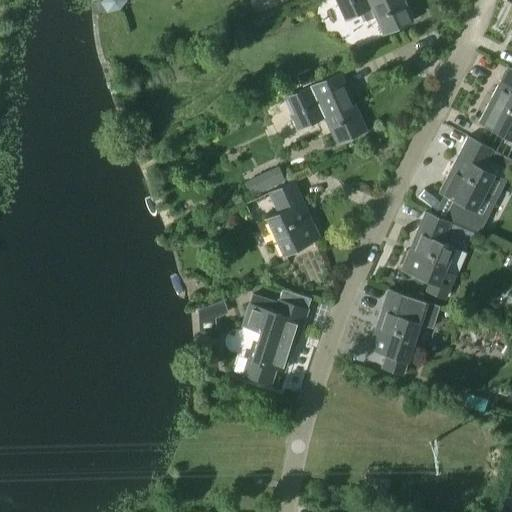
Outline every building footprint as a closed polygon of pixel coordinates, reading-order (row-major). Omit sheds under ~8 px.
[(404,0),(334,0),(344,20),(370,9),(381,35),(413,20),(404,0)] [(511,69),(507,67),(489,101),(478,122),(511,140),(511,69)] [(340,72),(283,98),(297,130),(323,118),(334,144),(366,129),(340,72)] [(467,136),(457,155),(438,192),(475,211),(493,176),(482,170),(492,150),(467,136)] [(257,174),(244,180),(251,195),(264,190),(257,174)] [(293,179),(268,191),(278,210),(264,217),(282,254),(320,236),(293,179)] [(453,273),(444,269),(454,245),(442,240),(450,222),(424,211),(400,268),(428,281),(424,289),(443,297),(453,273)] [(388,288),(380,312),(367,348),(406,361),(420,323),(432,327),(439,306),(388,288)] [(297,342),(308,308),(307,307),(310,298),(282,289),(277,301),(252,292),(241,324),(259,330),(250,360),(248,359),(242,376),(270,385),(275,368),(283,371),(293,341),(297,342)] [(223,299),(197,309),(198,330),(215,329),(215,318),(227,313),(223,299)] [(465,392),(461,403),(484,411),(488,400),(465,392)] [(374,477),(372,489),(371,497),(387,500),(389,479),(374,477)]
